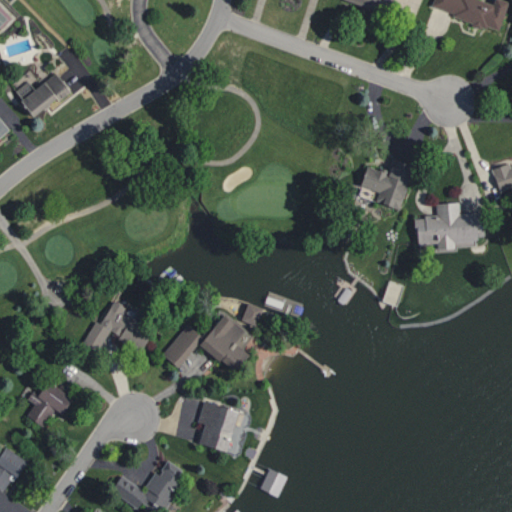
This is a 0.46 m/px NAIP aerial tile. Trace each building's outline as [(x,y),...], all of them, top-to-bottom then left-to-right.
[(345,0),(387,13),(391,0),(345,0)] [(508,0),(506,0),(492,0),(492,3),(481,0),(432,0),(430,8),(499,29),(508,0)] [(12,87),(34,116),(73,86),(57,70),(34,87),(27,78),(12,87)] [(0,135),(9,129),(0,118),(0,135)] [(366,164),(357,193),(398,209),(414,163),(391,156),(386,169),(366,164)] [(511,161),(492,167),(498,189),(511,185),(511,161)] [(415,216),(416,249),(455,248),(455,245),(476,244),(476,235),(482,235),(482,210),(459,211),(459,201),(435,202),(436,215),(415,216)] [(81,341),(107,296),(156,324),(140,350),(108,333),(98,350),(81,341)] [(254,325),(263,308),(248,301),(240,318),(254,325)] [(223,313),(253,336),(224,366),(195,344),(177,369),(159,354),(186,323),(205,336),(223,313)] [(26,414),(43,426),(55,408),(62,412),(74,396),(49,378),(26,414)] [(198,441),(231,451),(243,411),(202,399),(196,420),(204,422),(198,441)] [(26,459),(5,445),(0,452),(0,488),(5,492),(26,459)] [(110,490),(138,506),(139,504),(153,511),(159,511),(184,469),(166,459),(158,473),(153,470),(143,488),(119,475),(110,490)] [(277,494),(285,474),(268,468),(261,487),(277,494)]
